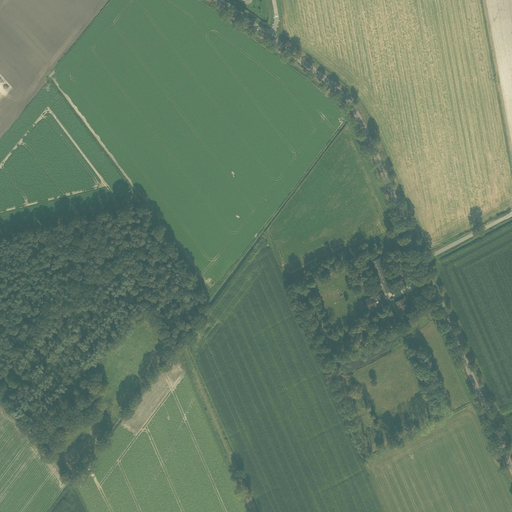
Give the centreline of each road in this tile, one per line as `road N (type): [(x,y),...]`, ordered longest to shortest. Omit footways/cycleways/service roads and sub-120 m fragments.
road 1 (tertiary): [(422,257),(351,102),(269,35)]
road 2 (track): [(253,511),(155,302)]
road 3 (tertiary): [(511,467),(422,257)]
